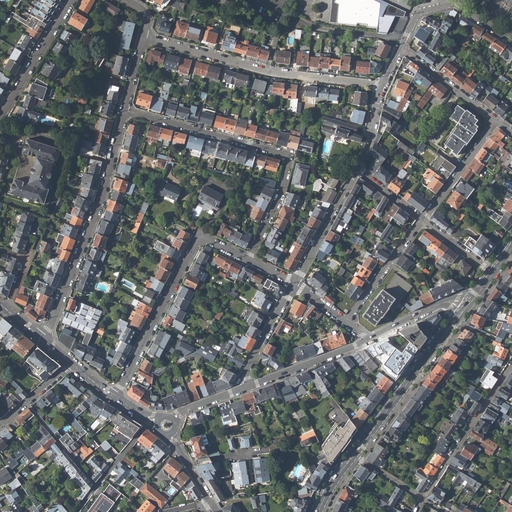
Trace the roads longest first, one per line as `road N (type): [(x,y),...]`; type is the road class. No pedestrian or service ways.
road 1 (residential): [(248,259),(288,155),(124,110)]
road 2 (residential): [(143,37),(273,72),(383,85)]
road 3 (residential): [(124,110),(100,202),(41,338)]
road 4 (residential): [(248,259),(196,240),(115,396)]
road 5 (residential): [(422,498),(511,363)]
road 6 (residential): [(511,40),(452,2),(416,13),(400,47)]
road 7 (residential): [(243,387),(365,340)]
road 8 (residential): [(357,168),(293,282)]
road 9 (residential): [(422,219),(344,322)]
road 10 (residential): [(496,119),(422,219)]
road 11 (residential): [(400,47),(496,119)]
